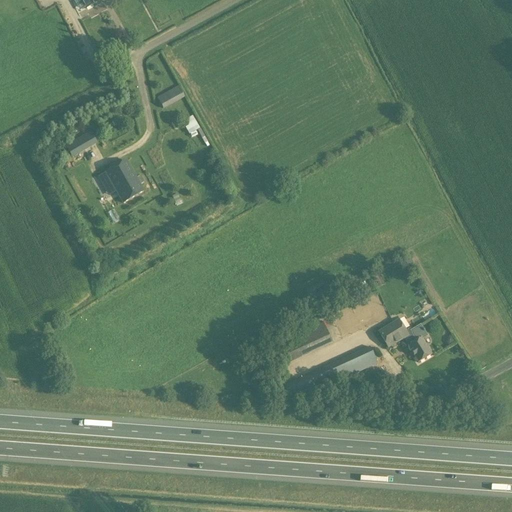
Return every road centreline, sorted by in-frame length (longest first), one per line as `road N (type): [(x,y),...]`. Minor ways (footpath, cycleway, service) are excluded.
road 1 (motorway): [(0,448),(511,485)]
road 2 (motorway): [(511,459),(0,422)]
road 3 (unclassified): [(235,0),(136,54),(141,82)]
road 4 (track): [(17,137),(138,70)]
